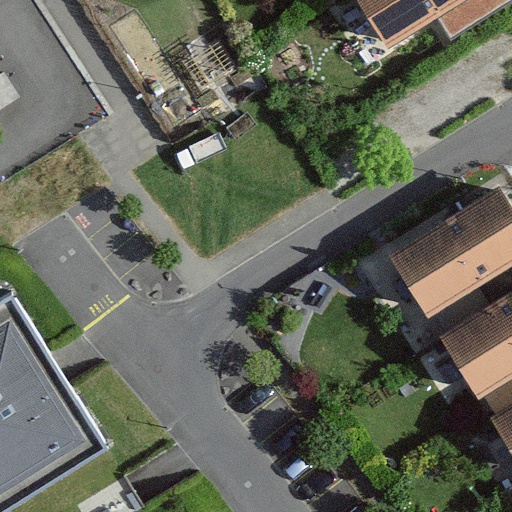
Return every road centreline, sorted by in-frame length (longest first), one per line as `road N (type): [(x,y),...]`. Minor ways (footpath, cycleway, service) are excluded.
road 1 (residential): [(169,372),(184,337),(219,306),(511,119)]
road 2 (residential): [(169,372),(46,248)]
road 3 (residential): [(271,511),(176,392),(169,372)]
